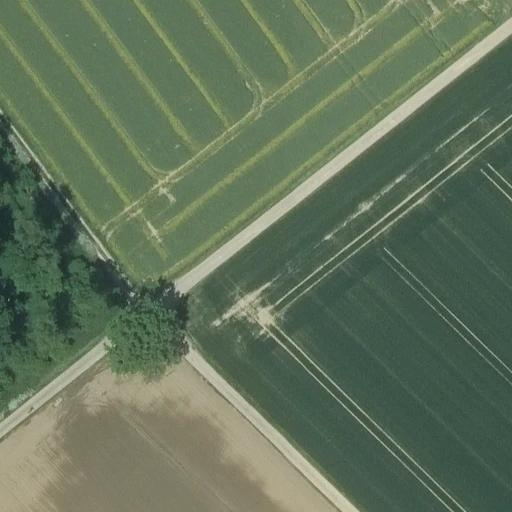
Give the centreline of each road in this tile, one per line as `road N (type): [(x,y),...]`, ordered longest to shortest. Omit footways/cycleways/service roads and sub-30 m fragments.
road 1 (unclassified): [(511,34),(0,440)]
road 2 (track): [(345,511),(149,322),(0,124)]
